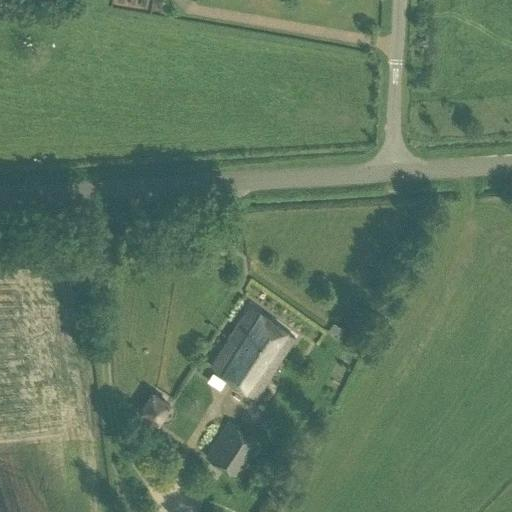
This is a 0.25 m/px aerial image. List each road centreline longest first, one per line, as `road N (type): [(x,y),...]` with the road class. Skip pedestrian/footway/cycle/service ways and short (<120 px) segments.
road 1 (unclassified): [(389,176),(0,201)]
road 2 (unclassified): [(389,176),(397,0)]
road 3 (unclassified): [(511,169),(389,176)]
